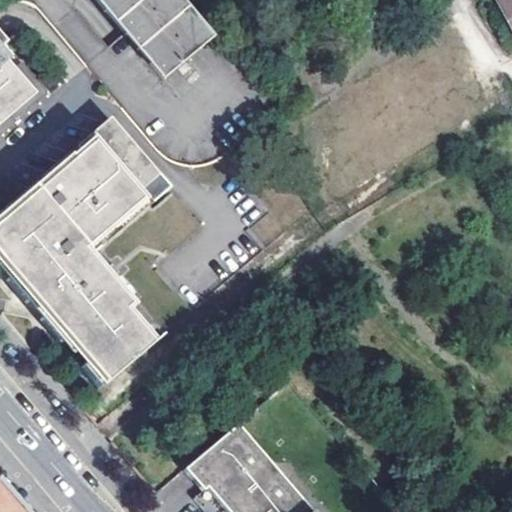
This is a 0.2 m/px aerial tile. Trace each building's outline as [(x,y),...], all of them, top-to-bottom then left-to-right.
[(93,0),(159,76),(208,35),(178,0),(93,0)] [(511,0),(494,0),(511,31),(511,0)] [(3,82),(13,73),(4,62),(8,59),(0,49),(0,122),(21,104),(3,82)] [(32,95),(13,73),(3,82),(21,104),(32,95)] [(86,365),(104,386),(151,347),(122,313),(128,308),(90,263),(81,253),(106,232),(140,203),(135,197),(158,178),(109,120),(86,140),(90,146),(80,155),(72,162),(0,223),(0,263),(0,264),(11,277),(65,340),(86,365)] [(90,146),(86,140),(75,149),(80,155),(90,146)] [(0,263),(0,264),(0,263),(0,223),(72,162),(67,156),(0,213),(0,263)] [(169,191),(158,178),(135,197),(140,203),(106,232),(112,239),(169,191)] [(134,303),(96,258),(90,263),(128,308),(134,303)] [(65,340),(11,277),(4,283),(24,307),(28,304),(34,312),(41,319),(37,322),(58,347),(65,340)] [(157,342),(128,308),(122,313),(151,347),(157,342)] [(104,386),(86,365),(79,370),(97,392),(104,386)] [(201,490),(194,497),(205,511),(300,511),(306,507),(237,425),(183,470),(192,479),(195,475),(206,486),(201,490)] [(192,479),(201,490),(206,486),(195,475),(192,479)] [(11,511),(0,498),(0,511),(11,511)]
